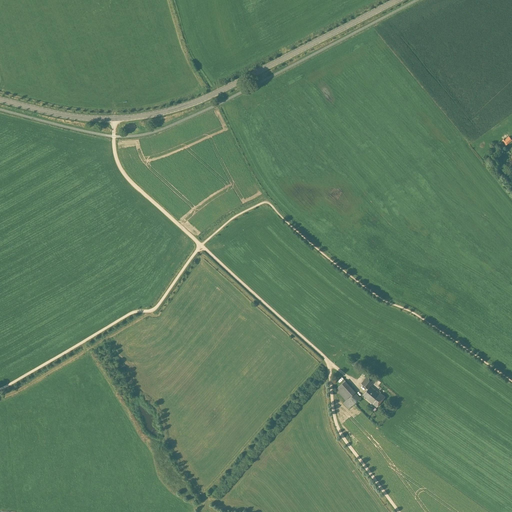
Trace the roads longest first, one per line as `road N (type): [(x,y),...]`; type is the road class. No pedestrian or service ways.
road 1 (tertiary): [(0,100),(92,119),(179,108),(397,0)]
road 2 (track): [(113,118),(115,156),(126,178),(326,360)]
road 3 (track): [(0,389),(129,313),(157,308),(200,246)]
road 4 (track): [(326,360),(336,426),(397,511)]
